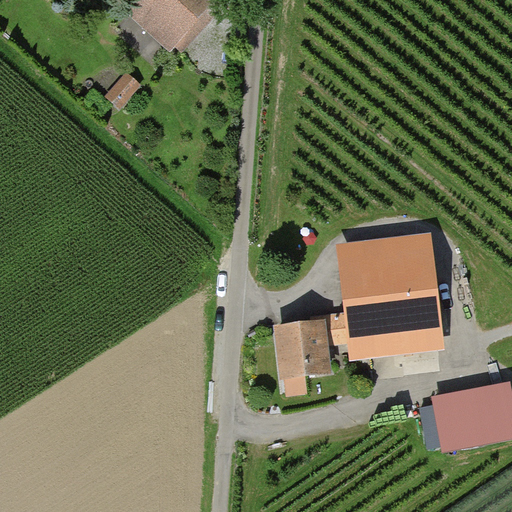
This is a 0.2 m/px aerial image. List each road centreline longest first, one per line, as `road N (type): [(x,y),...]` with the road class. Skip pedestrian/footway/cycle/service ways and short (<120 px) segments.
road 1 (track): [(261,0),(221,511)]
road 2 (track): [(511,328),(486,338),(463,370),(363,412),(263,432),(227,419)]
